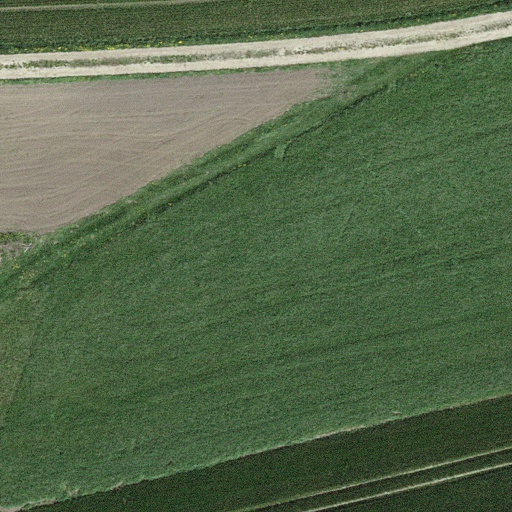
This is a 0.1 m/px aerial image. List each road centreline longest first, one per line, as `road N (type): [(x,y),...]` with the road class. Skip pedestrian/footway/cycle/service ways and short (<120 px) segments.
road 1 (track): [(448,34),(141,201),(0,290)]
road 2 (track): [(448,34),(305,56),(0,68)]
